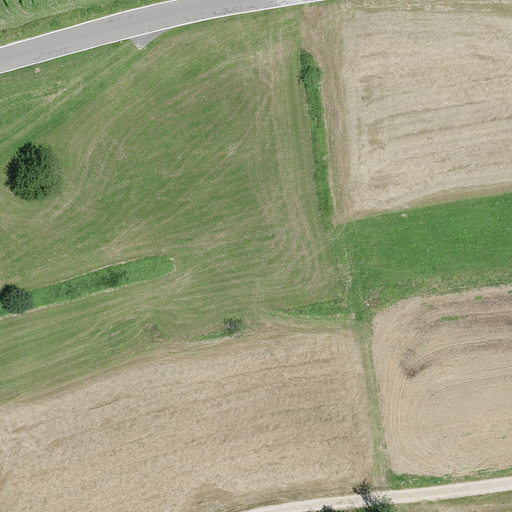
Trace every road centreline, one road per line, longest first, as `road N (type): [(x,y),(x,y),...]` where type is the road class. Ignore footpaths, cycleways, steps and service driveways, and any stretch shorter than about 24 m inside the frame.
road 1 (tertiary): [(226,0),(0,57)]
road 2 (track): [(511,480),(284,511)]
